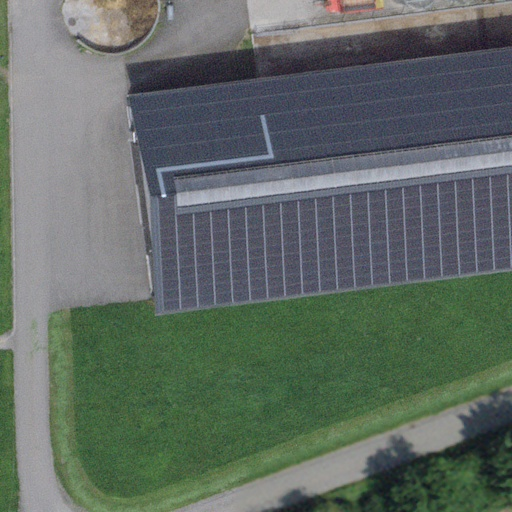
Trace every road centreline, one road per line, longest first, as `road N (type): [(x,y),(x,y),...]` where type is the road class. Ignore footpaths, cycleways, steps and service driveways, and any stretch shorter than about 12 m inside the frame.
road 1 (track): [(50,511),(37,476),(33,0)]
road 2 (track): [(511,406),(224,511)]
